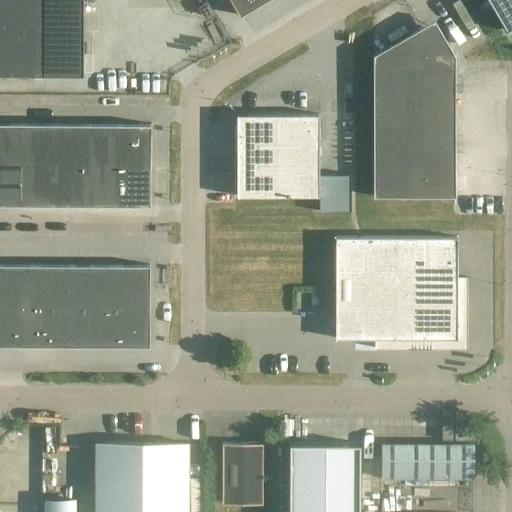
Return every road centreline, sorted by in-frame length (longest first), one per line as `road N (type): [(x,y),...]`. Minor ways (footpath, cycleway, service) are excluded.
road 1 (unclassified): [(191,395),(194,111),(219,77),(352,0)]
road 2 (unclassified): [(511,398),(191,395)]
road 3 (unclassified): [(191,395),(0,396)]
